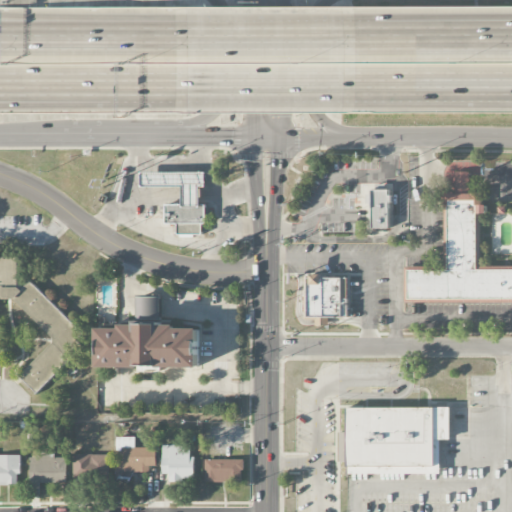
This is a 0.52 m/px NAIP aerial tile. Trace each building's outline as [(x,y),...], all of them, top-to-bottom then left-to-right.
[(203,234),(202,172),(142,173),(142,188),(184,187),(184,204),(166,204),(166,225),(179,224),(179,234),(203,234)] [(405,302),(511,302),(511,265),(481,265),(481,214),(487,214),(487,204),(481,204),(481,192),(470,192),(470,172),(455,172),(455,192),(446,192),(446,267),(405,266),(405,302)] [(371,230),(372,191),(391,191),(390,230),(371,230)] [(0,298),(15,300),(53,338),(52,344),(19,376),(37,394),(84,346),(78,340),(84,335),(31,282),(17,296),(20,261),(0,259),(0,298)] [(306,315),(306,276),(350,276),(350,316),(330,316),(330,325),(317,325),(317,315),(306,315)] [(137,325),(137,296),(162,297),(162,325),(137,325)] [(98,367),(98,325),(137,325),(162,325),(200,325),(200,368),(98,367)] [(347,473),(440,472),(440,439),(450,439),(450,407),(347,407),(347,432),(340,432),(340,446),(340,461),(347,461),(347,473)] [(136,437),(116,438),(116,471),(156,470),(156,448),(136,449),(136,437)] [(194,457),(190,457),(190,446),(162,446),(162,474),(169,474),(169,481),(195,481),(194,457)] [(0,454),(0,484),(20,485),(20,455),(0,454)] [(110,454),(73,455),(74,478),(110,477),(110,454)] [(29,488),(39,488),(39,483),(67,483),(67,458),(29,458),(29,488)] [(205,482),(243,483),(243,460),(205,460),(205,482)]
